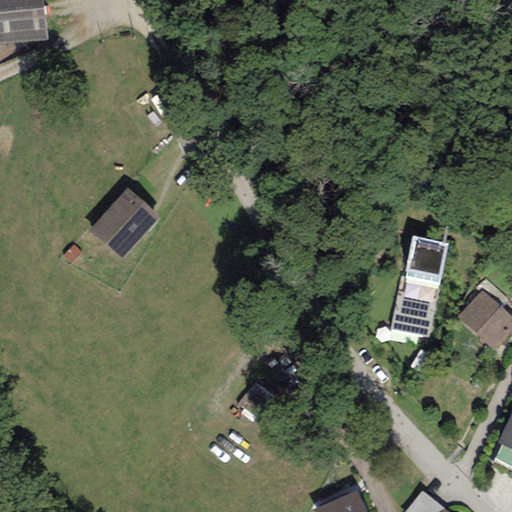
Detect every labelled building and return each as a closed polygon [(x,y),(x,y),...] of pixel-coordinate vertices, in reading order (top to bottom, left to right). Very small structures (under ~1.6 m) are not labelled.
[(38,0),(0,0),(0,54),(42,52),(38,0)] [(125,190),(90,228),(121,258),(157,220),(125,190)] [(446,243),(410,238),(403,276),(438,283),(446,243)] [(427,338),(438,283),(403,276),(399,275),(388,330),(427,338)] [(511,319),(482,291),(457,317),(493,351),(511,331),(511,319)] [(511,413),(498,443),(511,449),(511,413)] [(440,511),(443,509),(422,490),(404,511),(440,511)] [(363,511),(354,491),(311,510),(312,511),(363,511)]
